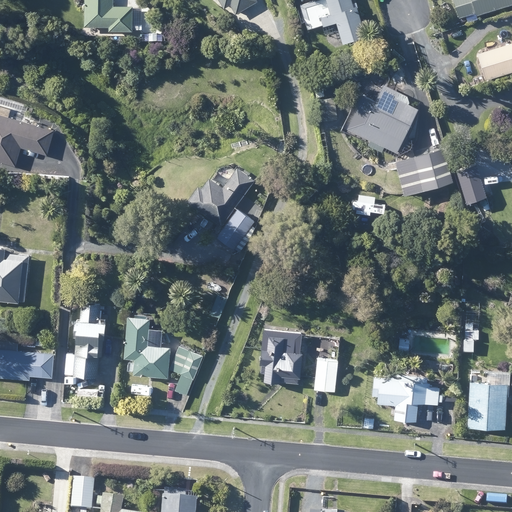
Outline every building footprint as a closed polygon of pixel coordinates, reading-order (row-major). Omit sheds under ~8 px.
[(87,0),(87,6),(87,27),(112,27),(112,32),(135,32),(135,29),(135,12),(136,7),(115,7),(115,0),(87,0)] [(221,0),(226,8),(232,5),(238,13),(259,1),(258,0),(221,0)] [(340,22),(347,43),(370,36),(360,5),(358,6),(355,0),(330,0),(335,13),(325,17),(327,23),(327,26),(340,22)] [(511,2),(511,0),(447,0),(453,17),(469,13),(471,12),(472,15),(506,4),(511,2)] [(482,79),(511,69),(511,40),(473,53),(482,79)] [(351,67),(355,77),(367,73),(364,63),(351,67)] [(403,92),(396,89),(387,84),(386,87),(379,100),(365,94),(364,96),(360,95),(344,130),(352,134),(356,136),(379,147),(386,150),(389,146),(401,152),(422,108),(419,107),(400,97),(403,92)] [(322,99),(325,121),(340,119),(336,97),(322,99)] [(58,126),(11,113),(0,109),(0,159),(4,161),(5,160),(18,164),(23,145),(50,152),(58,126)] [(237,205),(256,178),(239,165),(237,168),(225,184),(214,176),(212,174),(205,183),(202,181),(189,199),(217,219),(220,221),(224,224),(237,205)] [(256,218),(252,214),(240,206),(239,207),(219,234),(236,247),(256,218)] [(9,244),(0,242),(0,296),(22,299),(22,298),(27,298),(32,253),(32,252),(8,249),(9,244)] [(221,315),(229,296),(221,292),(212,312),(221,315)] [(101,317),(103,304),(103,301),(84,299),(82,315),(80,315),(79,332),(79,333),(78,351),(68,350),(66,372),(99,375),(101,354),(104,354),(106,333),(109,334),(110,322),(110,318),(101,317)] [(137,312),(134,312),(131,312),(126,356),(137,357),(136,372),(150,373),(170,375),(170,372),(173,347),(173,345),(151,343),(153,323),(154,314),(137,312)] [(304,348),(305,338),(306,329),(267,325),(262,369),(268,370),(267,377),(283,378),(301,381),(302,374),(304,375),(306,354),(306,349),(304,348)] [(480,338),(480,335),(480,328),(466,328),(466,337),(478,338),(480,338)] [(411,337),(409,337),(401,336),(400,348),(408,349),(411,349),(411,337)] [(37,345),(38,338),(25,337),(25,338),(24,344),(37,345)] [(194,347),(191,346),(182,342),(180,345),(179,348),(171,366),(183,371),(179,381),(176,387),(189,393),(206,352),(194,347)] [(0,374),(28,377),(32,377),(32,373),(54,375),(56,350),(19,347),(0,345),(0,374)] [(340,357),(338,357),(319,355),(316,387),(337,389),(340,357)] [(429,372),(408,370),(389,368),(389,374),(376,372),(374,392),(380,393),(379,400),(396,402),(394,418),(419,421),(421,400),(441,402),(442,398),(445,398),(445,395),(446,384),(433,383),(434,379),(431,378),(432,373),(429,372)] [(508,425),(511,379),(473,376),(469,422),(508,425)] [(153,386),(134,382),(133,391),(152,394),(153,386)] [(95,477),(91,477),(74,476),(72,507),(82,507),(81,511),(87,511),(88,508),(93,508),(95,486),(95,477)] [(186,490),(166,489),(166,493),(164,493),(162,511),(197,511),(198,510),(198,496),(186,495),(186,490)] [(125,496),(119,496),(104,493),(104,495),(99,494),(97,503),(102,504),(101,509),(100,511),(142,511),(123,509),(125,496)] [(42,503),(41,511),(52,511),(53,503),(42,503)]
